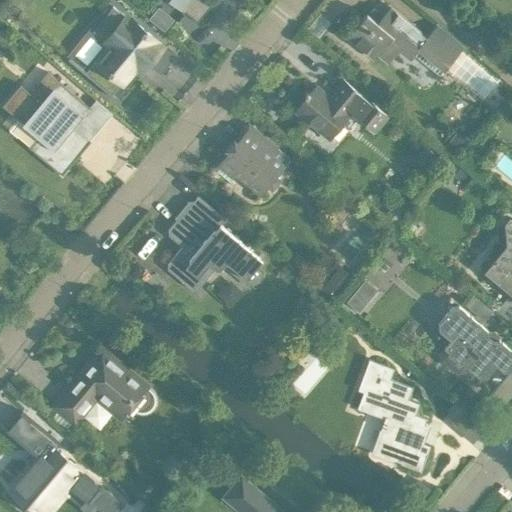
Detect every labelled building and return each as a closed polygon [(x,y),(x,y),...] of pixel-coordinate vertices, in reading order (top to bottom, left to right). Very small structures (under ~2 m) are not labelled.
[(171,0),(198,22),(208,10),(196,0),(171,0)] [(109,44),(84,73),(114,98),(116,96),(113,94),(135,66),(142,72),(143,70),(148,64),(162,47),(156,42),(157,40),(133,20),(131,21),(113,6),(92,30),(109,44)] [(159,7),(150,18),(164,30),(173,19),(159,7)] [(367,13),(347,36),(373,58),(377,53),(388,62),(400,49),(410,58),(413,54),(440,76),(445,70),(447,67),(460,51),(463,47),(464,46),(436,24),(426,37),(390,7),(382,17),(372,9),(368,14),(367,13)] [(28,147),(62,175),(83,150),(79,147),(86,138),(73,127),(90,107),(47,71),(30,92),(20,84),(2,105),(39,136),(31,147),(29,146),(28,147)] [(389,116),(362,95),(343,79),(333,91),(335,92),(331,98),(316,86),(309,94),(308,92),(305,95),(307,97),(295,111),(329,139),(350,114),(348,112),(350,111),(375,132),(389,116)] [(260,193),(283,166),(290,158),(276,147),(248,124),(213,166),(230,181),(236,173),(260,193)] [(453,158),(442,149),(438,154),(448,163),(453,158)] [(454,159),(449,165),(469,182),(474,176),(454,159)] [(260,258),(220,224),(228,215),(201,192),(193,202),(187,202),(174,218),(185,228),(175,240),(182,246),(166,264),(167,269),(191,290),(198,289),(207,278),(201,273),(217,254),(253,284),(260,281),(262,273),(255,268),(260,263),(260,258)] [(491,264),(485,271),(510,292),(496,309),(510,321),(511,318),(511,220),(509,218),(505,223),(507,245),(497,256),(490,263),(491,264)] [(334,300),(353,277),(339,266),(321,289),(334,300)] [(356,290),(348,299),(360,309),(367,300),(356,290)] [(471,294),(464,302),(484,319),(491,311),(471,294)] [(452,306),(438,322),(439,329),(449,338),(450,340),(441,350),(441,357),(457,371),(464,370),(468,366),(479,376),(486,375),(494,382),(501,381),(511,368),(511,349),(499,339),(495,340),(489,335),(488,330),(459,305),(452,306)] [(96,396),(116,413),(122,418),(131,407),(135,410),(137,411),(139,412),(141,412),(144,412),(147,412),(148,411),(151,409),(153,407),(154,406),(154,404),(155,403),(155,401),(155,400),(155,398),(155,397),(155,395),(154,394),(154,393),(153,391),(152,390),(102,349),(54,406),(74,422),(96,396)] [(369,360),(358,390),(364,392),(359,403),(376,410),(375,414),(384,418),(381,429),(383,429),(374,453),(421,470),(421,469),(429,445),(418,441),(426,419),(415,415),(419,403),(408,399),(412,387),(389,379),(393,369),(394,370),(394,368),(368,358),(368,359),(369,360)] [(101,487),(54,448),(59,441),(22,410),(8,427),(40,454),(9,490),(30,508),(28,510),(31,511),(33,511),(34,511),(45,511),(68,486),(87,503),(101,487)] [(223,496),(242,511),(297,511),(295,511),(287,511),(241,474),(223,496)]
